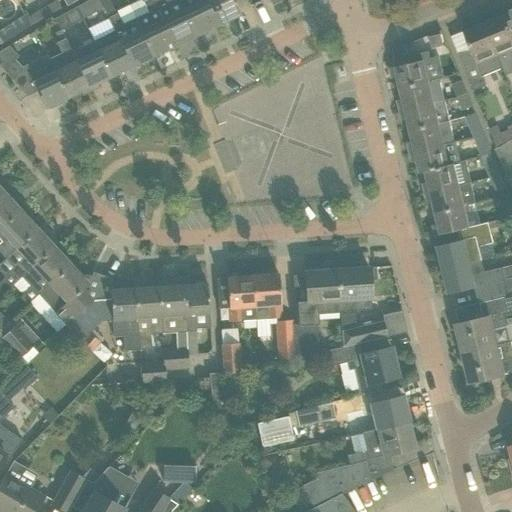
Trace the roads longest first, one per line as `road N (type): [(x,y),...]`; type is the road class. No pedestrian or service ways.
road 1 (residential): [(398,214),(161,241),(100,210),(45,158)]
road 2 (residential): [(45,158),(350,6)]
road 3 (residential): [(453,441),(398,214)]
road 4 (residential): [(398,214),(360,41)]
